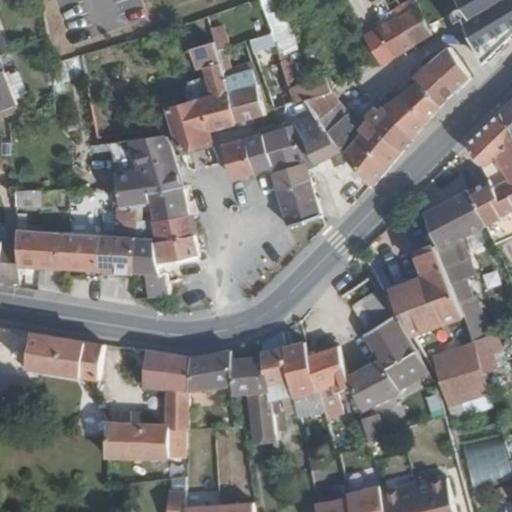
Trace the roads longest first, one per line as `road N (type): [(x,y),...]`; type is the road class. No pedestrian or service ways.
road 1 (tertiary): [(511,69),(262,319),(174,334),(0,307)]
road 2 (unknown): [(364,107),(455,41),(494,87)]
